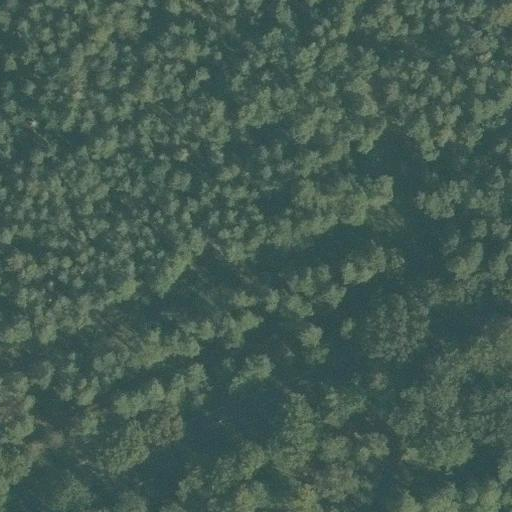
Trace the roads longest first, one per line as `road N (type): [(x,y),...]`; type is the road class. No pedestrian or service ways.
road 1 (secondary): [(0,509),(511,305)]
road 2 (track): [(426,339),(391,237),(354,0)]
